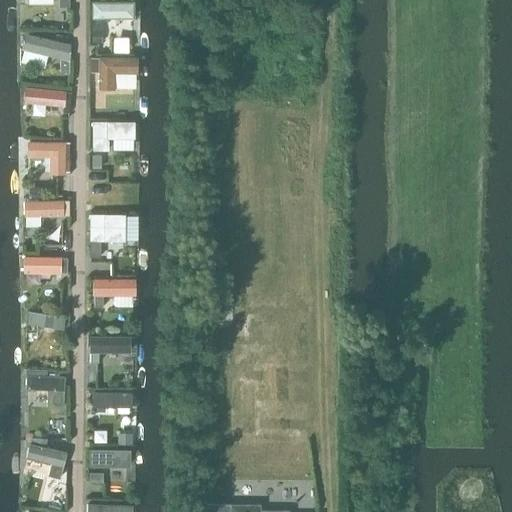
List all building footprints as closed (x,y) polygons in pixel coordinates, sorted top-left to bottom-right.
[(92,20),(135,20),(135,3),(92,3),(92,20)] [(102,29),(92,30),(92,43),(102,42),(102,29)] [(70,75),(70,45),(25,34),(21,51),(60,60),(60,73),(70,75)] [(137,75),(137,60),(100,60),(91,60),(91,74),(100,74),(100,92),(114,92),(114,75),(137,75)] [(70,115),(72,94),(25,90),(23,104),(63,108),(63,114),(70,115)] [(134,123),(91,123),(91,153),(107,153),(107,141),(134,141),(134,123)] [(70,163),(70,145),(66,145),(66,144),(27,143),(27,159),(49,160),(49,176),(65,177),(65,163),(70,163)] [(91,155),(91,169),(101,168),(100,155),(91,155)] [(25,218),(69,218),(69,203),(25,203),(25,218)] [(90,214),(89,257),(100,257),(100,249),(100,241),(124,241),(124,229),(125,215),(90,214)] [(67,275),(67,261),(62,261),(62,260),(24,259),(23,275),(61,276),(61,275),(67,275)] [(103,309),(103,298),(136,298),(136,282),(93,282),(94,298),(94,309),(103,309)] [(137,348),(137,340),(91,338),(90,353),(131,355),(131,348),(137,348)] [(26,375),(25,389),(47,390),(47,406),(63,407),(64,391),(65,377),(46,376),(47,369),(26,368),(25,375),(26,375)] [(93,395),(93,410),(132,411),(132,396),(93,395)] [(132,444),(132,434),(118,433),(118,444),(132,444)] [(45,451),(47,442),(31,441),(30,447),(29,447),(26,461),(63,471),(67,456),(45,451)] [(137,465),(137,452),(88,452),(87,460),(88,466),(130,467),(130,465),(137,465)] [(90,473),(90,482),(104,482),(104,473),(90,473)] [(133,511),(134,502),(88,500),(87,511),(133,511)]
